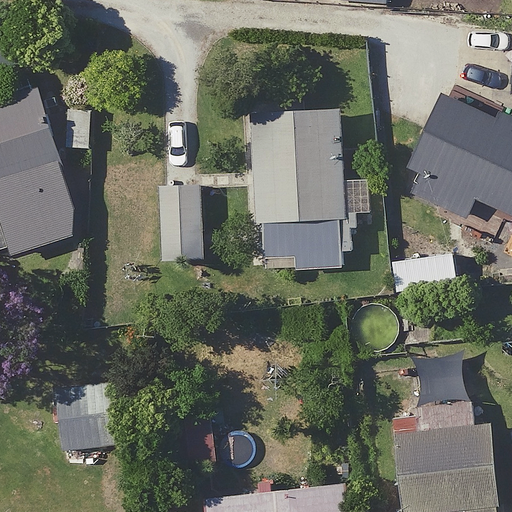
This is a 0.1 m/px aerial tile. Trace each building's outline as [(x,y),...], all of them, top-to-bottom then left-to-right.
[(0,197),(7,195),(12,212),(0,215),(0,266),(52,251),(97,238),(55,91),(0,107),(0,197)] [(483,202),(511,215),(511,126),(442,95),(408,171),(422,177),(414,194),(475,220),(483,202)] [(111,102),(76,103),(77,152),(112,151),(111,102)] [(360,267),(351,118),(267,123),(275,272),(360,267)] [(225,191),(173,193),(175,267),(227,266),(225,191)] [(511,222),(505,220),(493,248),(511,255),(511,222)] [(457,308),(415,317),(420,342),(463,334),(457,308)] [(150,381),(106,382),(107,427),(151,427),(150,381)] [(226,412),(169,412),(169,468),(226,468),(226,412)] [(484,511),(477,424),(410,430),(416,511),(484,511)] [(358,511),(356,487),(217,501),(217,511),(358,511)]
